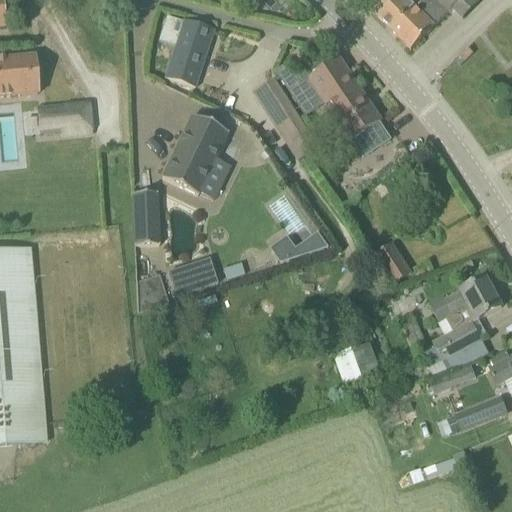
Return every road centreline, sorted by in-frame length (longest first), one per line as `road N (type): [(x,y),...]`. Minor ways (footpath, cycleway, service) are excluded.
road 1 (residential): [(511,233),(341,15)]
road 2 (residential): [(341,15),(308,24),(174,0)]
